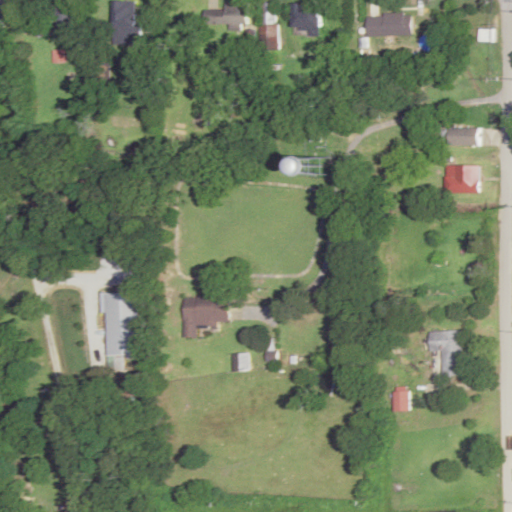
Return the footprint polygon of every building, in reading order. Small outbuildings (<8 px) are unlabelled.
[(0,0),(0,26),(13,26),(13,1),(0,0)] [(55,1),(55,34),(66,34),(66,26),(74,26),(74,1),(55,1)] [(136,1),(113,1),(113,46),(141,46),(141,25),(136,25),(136,1)] [(321,14),(294,14),(294,35),(321,35),(321,14)] [(412,14),(368,14),(368,36),(412,36),(412,14)] [(480,145),(480,128),(449,128),(449,145),(480,145)] [(447,194),(480,194),(480,165),(447,165),(447,194)] [(106,293),(108,373),(126,372),(125,356),(140,356),(138,292),(106,293)] [(229,324),(230,296),(184,296),(184,337),(198,338),(199,324),(229,324)] [(443,377),(463,376),(462,331),(429,332),(430,351),(442,351),(443,377)] [(234,370),(249,370),(249,354),(234,354),(234,370)] [(410,411),(410,389),(395,389),(395,411),(410,411)]
